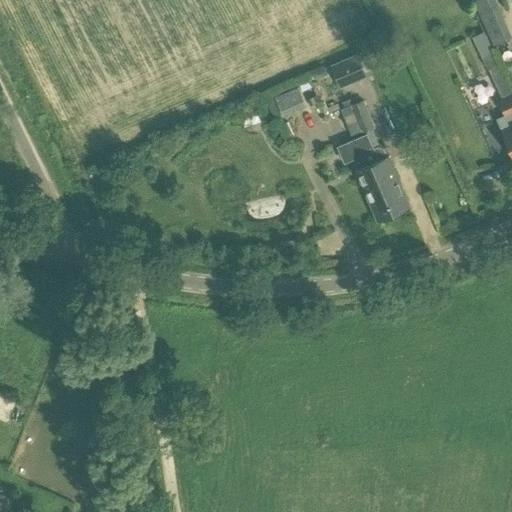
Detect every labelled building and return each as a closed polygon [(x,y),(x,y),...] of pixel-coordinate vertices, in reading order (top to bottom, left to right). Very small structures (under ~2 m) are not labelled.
[(511,26),(501,0),(484,0),(498,35),(511,30),(511,26)] [(444,45),(465,35),(458,20),(436,30),(444,45)] [(331,65),(340,88),(366,77),(357,54),(331,65)] [(492,73),(502,98),(511,93),(511,92),(502,69),(492,73)] [(311,100),(321,96),(315,81),(305,85),(311,100)] [(511,95),(499,101),(505,113),(511,110),(511,95)] [(356,116),(362,130),(373,126),(368,111),(366,111),(362,101),(351,105),(356,116)] [(341,109),(345,121),(350,135),(362,130),(356,116),(351,105),(341,109)] [(511,129),(503,134),(511,154),(511,129)] [(372,148),(372,147),(367,134),(338,147),(344,162),(354,158),(358,168),(357,168),(378,218),(393,212),(372,163),(377,161),(372,148)] [(372,163),(393,212),(409,205),(387,155),(383,147),(378,145),(372,147),(372,148),(377,161),(372,163)] [(419,205),(431,199),(412,159),(400,164),(419,205)] [(432,203),(420,209),(427,225),(440,219),(432,203)]
